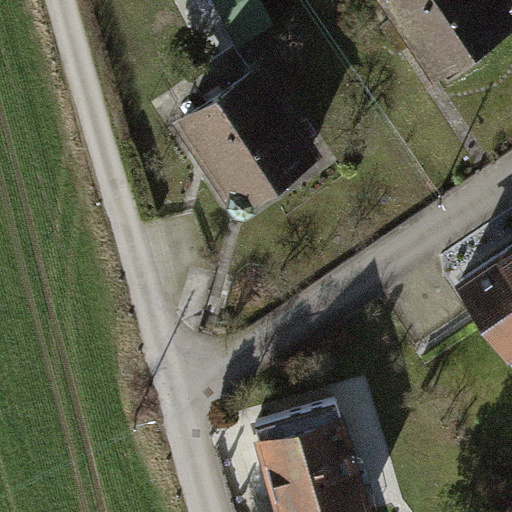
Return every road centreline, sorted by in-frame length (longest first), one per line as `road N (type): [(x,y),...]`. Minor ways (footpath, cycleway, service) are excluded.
road 1 (residential): [(63,0),(177,398)]
road 2 (residential): [(177,398),(511,176)]
